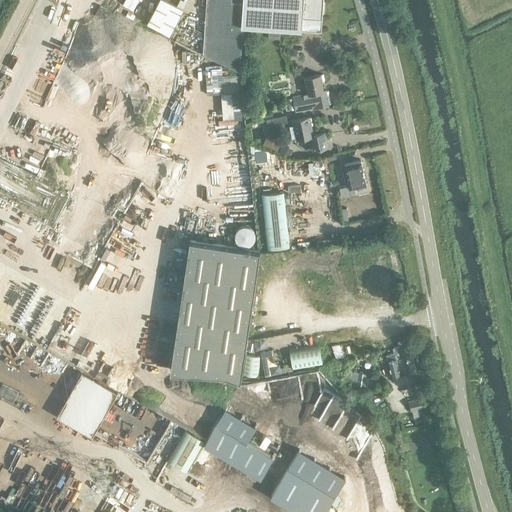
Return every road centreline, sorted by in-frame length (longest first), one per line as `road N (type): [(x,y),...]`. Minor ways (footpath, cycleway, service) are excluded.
road 1 (primary): [(487,511),(376,0)]
road 2 (unclassified): [(358,0),(414,231)]
